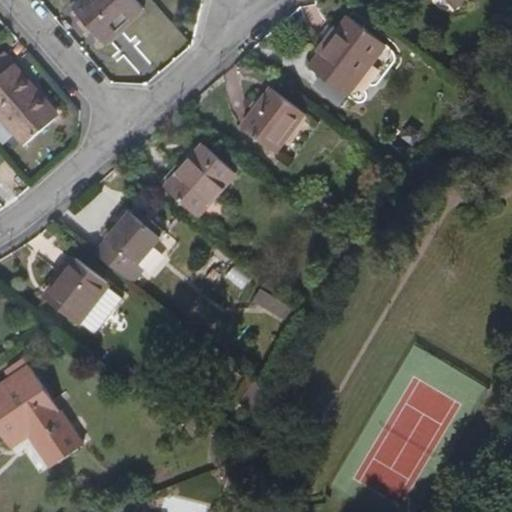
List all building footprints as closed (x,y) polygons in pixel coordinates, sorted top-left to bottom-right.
[(106,43),(145,9),(136,0),(82,0),(75,7),(106,43)] [(438,0),(451,14),(458,7),(451,0),(438,0)] [(349,97),(388,45),(350,16),(310,68),(349,97)] [(0,116),(25,145),(59,115),(4,53),(0,56),(0,116)] [(277,152),(306,114),(272,87),(241,126),(277,152)] [(199,217),(236,174),(202,145),(166,186),(199,217)] [(95,253),(132,283),(144,270),(139,265),(163,237),(132,211),(95,253)] [(79,323),(111,285),(78,259),(47,297),(79,323)] [(254,304),(286,318),(292,305),(260,291),(254,304)] [(84,446),(31,366),(0,385),(0,430),(11,447),(30,435),(52,467),(84,446)]
